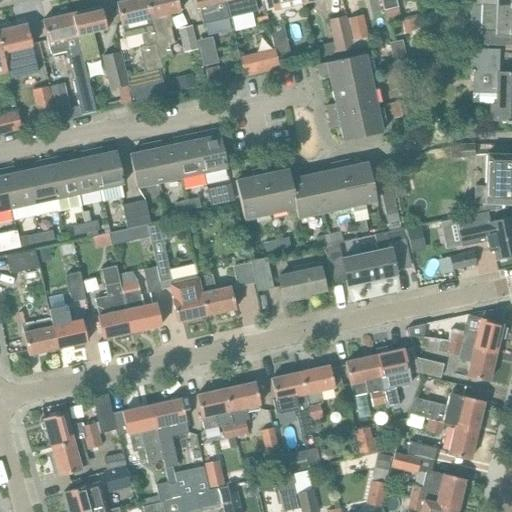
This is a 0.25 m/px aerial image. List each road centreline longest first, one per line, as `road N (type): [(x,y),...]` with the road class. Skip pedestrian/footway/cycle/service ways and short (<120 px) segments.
road 1 (residential): [(0,401),(511,287)]
road 2 (residential): [(0,153),(307,93)]
